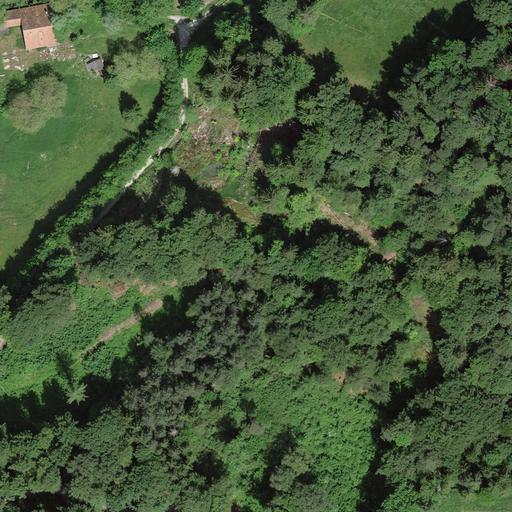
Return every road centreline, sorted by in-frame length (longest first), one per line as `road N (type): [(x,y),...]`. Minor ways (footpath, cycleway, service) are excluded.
road 1 (track): [(190,29),(182,45),(182,120),(173,136),(0,340)]
road 2 (track): [(183,34),(163,30),(21,62)]
road 3 (track): [(128,511),(46,487),(0,496)]
